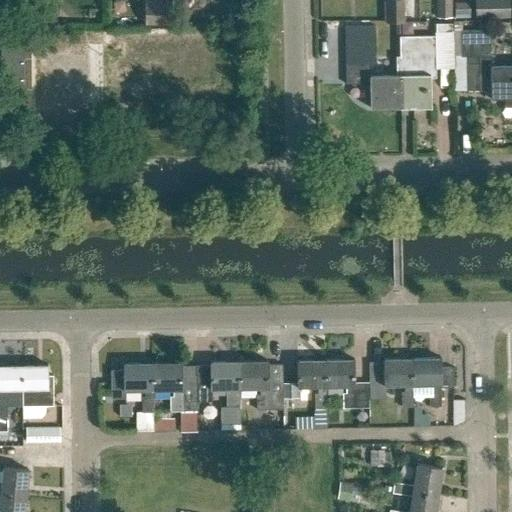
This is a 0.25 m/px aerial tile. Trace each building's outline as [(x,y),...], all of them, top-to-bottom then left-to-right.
[(169,0),(143,0),(143,25),(169,25),(169,0)] [(382,0),(383,24),(401,24),(400,0),(382,0)] [(435,0),(436,18),(451,17),(451,0),(435,0)] [(510,0),(474,0),(475,18),(511,17),(510,0)] [(455,3),(455,15),(470,14),(470,3),(455,3)] [(1,25),(2,112),(31,112),(30,24),(1,25)] [(511,64),(490,65),(490,30),(459,31),(459,56),(466,56),(467,91),(491,91),(491,98),(505,98),(505,106),(511,106),(511,64)] [(386,60),(369,60),(369,35),(345,35),(346,84),(369,84),(369,108),(400,108),(400,75),(396,75),(386,75),(386,60)] [(400,75),(400,108),(430,108),(430,78),(435,78),(434,36),(399,36),(399,56),(396,56),(396,75),(400,75)] [(441,357),(413,358),(413,384),(430,384),(430,406),(442,406),(441,387),(453,387),(453,367),(442,367),(441,357)] [(384,361),(370,362),(371,400),(385,399),(384,385),(402,384),(402,407),(414,406),(413,384),(413,358),(384,359),(384,361)] [(355,359),(326,360),(326,386),(344,386),(344,408),(354,408),(369,407),(369,400),(371,400),(370,362),(368,362),(369,382),(355,382),(355,359)] [(326,360),(297,360),(298,387),(315,386),(315,409),(327,409),(326,386),(326,360)] [(240,362),(240,388),(257,388),(257,410),(283,410),(282,364),(268,364),(268,361),(240,362)] [(241,423),(240,388),(240,362),(211,362),(211,366),(197,366),(197,402),(211,402),(211,389),(226,388),(227,406),(222,406),(222,424),(241,423)] [(153,364),(153,390),(170,389),(170,412),(197,411),(197,402),(197,366),(182,366),(182,363),(153,364)] [(153,364),(124,364),(124,369),(111,370),(111,398),(125,398),(125,391),(143,390),(143,412),(136,412),(136,431),(154,431),(154,411),(153,390),(153,364)] [(22,406),(23,406),(22,378),(22,366),(0,366),(0,432),(6,432),(5,388),(22,388),(22,406)] [(48,366),(22,366),(22,378),(23,406),(53,406),(52,375),(48,375),(48,366)] [(60,441),(60,427),(26,428),(26,442),(60,441)] [(395,482),(394,492),(413,495),(413,491),(438,495),(443,467),(418,463),(414,485),(395,482)] [(0,488),(0,499),(1,500),(1,496),(26,498),(29,471),(4,469),(2,489),(0,488)] [(435,511),(438,495),(413,491),(413,495),(409,511),(404,511),(391,510),(390,511),(435,511)] [(0,511),(24,511),(26,498),(1,496),(1,500),(0,507),(0,511)]
